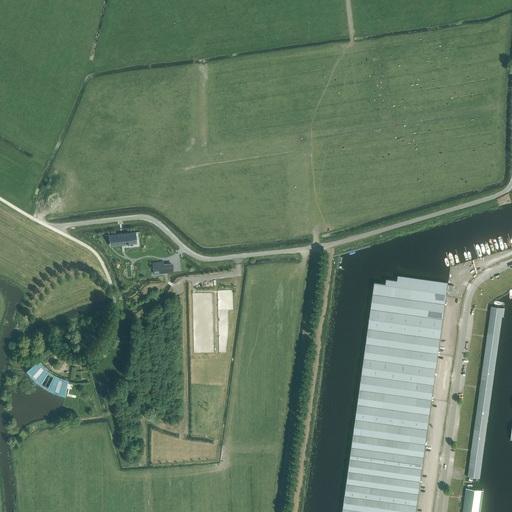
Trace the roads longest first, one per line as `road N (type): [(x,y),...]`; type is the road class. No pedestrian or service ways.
road 1 (unclassified): [(49,227),(144,217),(206,259),(330,245),(498,195),(511,183)]
road 2 (unclassified): [(438,511),(469,298),(479,280),(511,263)]
